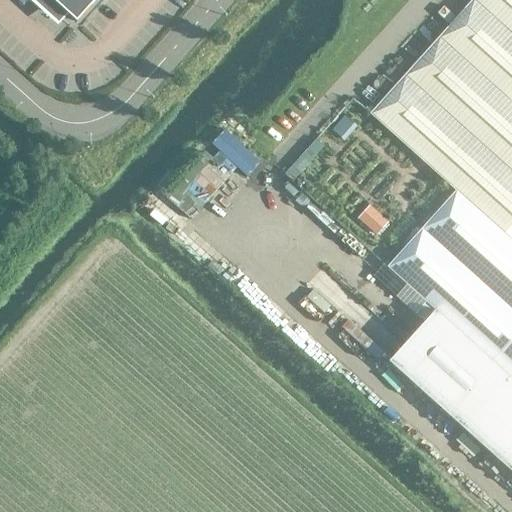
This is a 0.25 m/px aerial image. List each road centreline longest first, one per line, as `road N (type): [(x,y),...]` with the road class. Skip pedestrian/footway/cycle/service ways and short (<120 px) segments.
road 1 (unclassified): [(0,74),(39,112),(84,123),(128,99),(217,0)]
road 2 (track): [(107,239),(0,360)]
